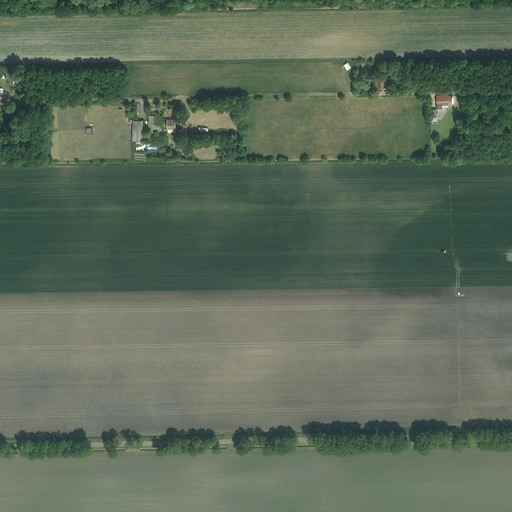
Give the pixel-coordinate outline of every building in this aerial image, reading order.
[(383,89),(386,89),(385,77),(376,77),(376,91),(383,91),(383,89)] [(451,96),(436,96),(437,109),(442,108),(442,107),(448,107),(448,104),(451,104),(451,102),(452,102),(452,97),(451,97),(451,96)] [(149,133),(163,132),(162,116),(149,116),(149,133)] [(167,129),(175,128),(175,119),(167,119),(167,129)] [(142,141),(143,120),(133,120),(133,123),(133,141),(142,141)]
